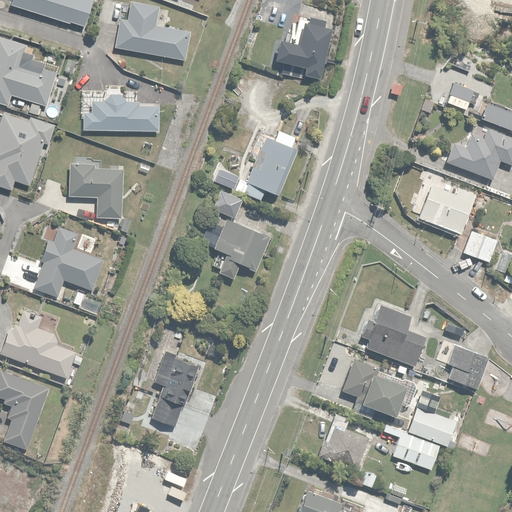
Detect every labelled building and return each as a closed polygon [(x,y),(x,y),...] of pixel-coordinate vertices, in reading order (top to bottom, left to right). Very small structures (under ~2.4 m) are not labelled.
[(11,0),(11,3),(83,26),(90,0),(11,0)] [(120,16),(115,47),(185,58),(190,31),(156,25),(159,6),(131,1),(128,17),(120,16)] [(321,78),(331,27),(326,26),(327,22),(298,16),(295,28),(291,27),(288,41),(280,40),(275,61),(305,68),(304,74),(321,78)] [(58,65),(55,64),(57,57),(46,54),(44,61),(32,58),(36,44),(0,34),(0,102),(8,105),(11,94),(47,104),(58,65)] [(82,111),(82,130),(150,130),(150,133),(159,133),(159,105),(140,105),(140,100),(133,100),(133,95),(110,95),(110,100),(91,100),(91,111),(82,111)] [(30,121),(5,111),(0,123),(0,185),(10,189),(13,180),(26,185),(43,142),(48,144),(55,126),(31,116),(30,121)] [(274,139),(265,135),(246,181),(248,182),(243,193),(261,200),(265,189),(277,194),(296,149),(291,147),(296,136),(279,128),(274,139)] [(453,140),(445,160),(491,179),(499,159),(511,164),(511,138),(487,128),(484,136),(472,132),(467,145),(453,140)] [(70,196),(96,196),(96,216),(122,216),(122,167),(94,168),(94,163),(69,164),(70,196)] [(244,178),(222,169),(216,182),(238,191),(244,178)] [(430,183),(417,216),(460,233),(476,192),(457,185),(454,192),(430,183)] [(221,193),(215,208),(235,216),(241,201),(221,193)] [(254,269),(269,236),(227,216),(222,225),(214,221),(206,238),(218,243),(215,248),(227,254),(219,270),(233,276),(240,263),(254,269)] [(59,296),(64,279),(92,288),(103,254),(94,251),(93,254),(74,248),(79,232),(58,225),(53,240),(46,237),(39,259),(44,261),(35,289),(59,296)] [(498,239),(470,229),(462,252),(490,262),(498,239)] [(369,338),(366,346),(415,364),(425,336),(407,329),(411,317),(379,305),(375,318),(368,316),(361,335),(369,338)] [(10,328),(1,352),(66,376),(72,362),(80,365),(83,356),(74,353),(75,350),(52,341),(55,333),(38,327),(42,315),(32,312),(31,316),(22,313),(18,323),(15,322),(12,329),(10,328)] [(488,359),(454,344),(446,362),(452,365),(447,376),(475,388),(488,359)] [(174,425),(198,364),(166,351),(154,381),(164,385),(152,416),(174,425)] [(383,371),(354,359),(342,388),(363,397),(361,402),(393,415),(405,384),(382,375),(383,371)] [(48,387),(0,368),(0,395),(5,397),(3,401),(12,404),(6,417),(12,419),(4,440),(24,447),(48,387)] [(417,404),(407,431),(448,445),(457,418),(417,404)] [(333,410),(319,454),(362,468),(372,436),(345,427),(349,415),(333,410)] [(436,452),(399,437),(392,454),(430,469),(436,452)] [(376,473),(361,469),(357,482),(372,486),(376,473)] [(407,486),(394,482),(391,493),(404,497),(407,486)] [(298,506),(296,511),(343,511),(346,504),(309,488),(301,507),(298,506)]
